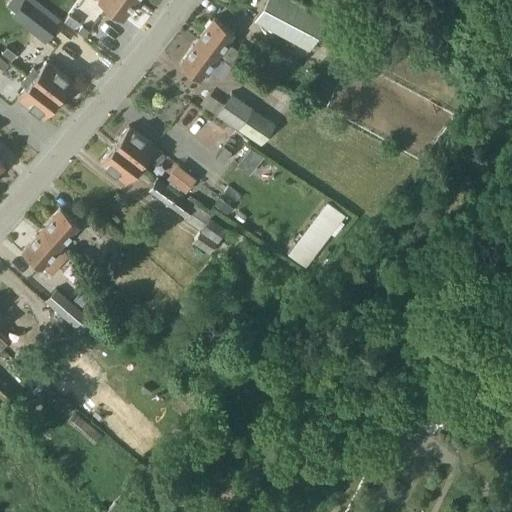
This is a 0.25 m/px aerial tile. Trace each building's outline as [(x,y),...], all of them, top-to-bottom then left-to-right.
[(11,16),(45,43),(59,25),(26,0),(12,0),(7,6),(15,12),(11,16)] [(136,0),(99,0),(99,1),(123,19),(136,0)] [(291,0),(264,0),(254,20),(308,50),(325,18),(291,0)] [(214,18),(197,41),(217,56),(228,41),(234,33),(214,18)] [(200,79),(217,56),(197,41),(180,65),(200,79)] [(33,68),(27,76),(57,100),(72,82),(46,61),(37,72),(33,68)] [(43,118),(57,100),(27,76),(21,84),(20,83),(11,93),(17,98),(43,118)] [(275,121),(230,92),(216,113),(260,143),(275,121)] [(115,144),(145,168),(151,160),(147,157),(155,146),(129,126),(115,144)] [(139,176),(145,168),(115,144),(100,163),(126,183),(135,172),(139,176)] [(194,179),(181,168),(171,181),(185,191),(194,179)] [(211,217),(157,179),(150,189),(204,228),(211,217)] [(334,230),(345,215),(327,201),(316,216),(334,230)] [(42,230),(60,246),(79,224),(61,209),(42,230)] [(211,217),(204,228),(202,230),(203,230),(217,240),(218,240),(226,227),(211,217)] [(41,268),(60,246),(42,230),(22,252),(41,268)] [(217,240),(203,230),(194,242),(209,251),(217,240)] [(305,267),(313,257),(295,243),(287,253),(305,267)] [(87,313),(58,287),(47,299),(76,325),(87,313)] [(0,345),(2,348),(19,331),(0,312),(0,345)] [(0,377),(0,411),(10,421),(17,412),(8,402),(17,394),(0,377)] [(101,433),(76,413),(70,421),(94,441),(101,433)]
